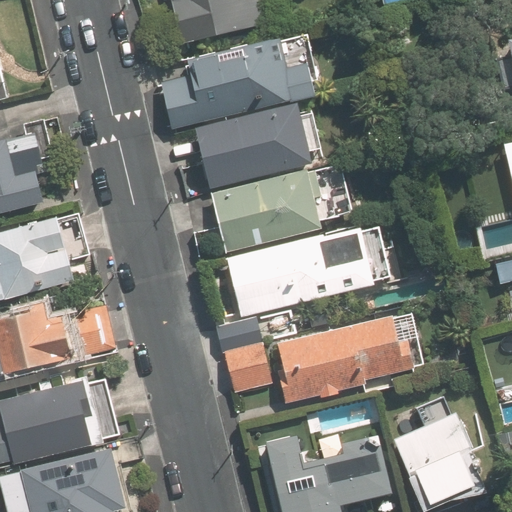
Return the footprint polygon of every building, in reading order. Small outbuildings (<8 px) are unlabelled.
[(177,0),(188,38),(273,17),(268,0),(177,0)] [(164,78),(176,125),(324,88),(316,57),(298,62),(294,46),(284,49),(279,32),(197,53),(201,69),(164,78)] [(0,99),(20,95),(12,63),(0,65),(0,99)] [(306,96),(201,123),(216,183),(321,156),(306,96)] [(0,214),(57,201),(48,162),(55,160),(48,130),(0,141),(0,214)] [(214,187),(229,249),(331,224),(315,162),(214,187)] [(0,301),(87,281),(72,216),(0,233),(0,301)] [(230,254),(245,313),(385,278),(370,219),(230,254)] [(511,256),(498,259),(503,282),(511,279),(511,256)] [(0,319),(0,373),(120,345),(110,304),(60,316),(55,299),(29,305),(30,312),(0,319)] [(402,307),(283,337),(290,365),(280,367),(289,400),(417,368),(402,307)] [(218,323),(225,349),(268,338),(261,313),(218,323)] [(267,340),(229,350),(239,389),(277,380),(267,340)] [(97,375),(4,397),(5,403),(0,404),(0,466),(113,440),(97,375)] [(466,404),(402,431),(433,503),(497,476),(466,404)] [(275,434),(292,511),(351,511),(348,499),(402,487),(389,427),(351,435),(354,446),(312,455),(306,427),(275,434)] [(4,474),(13,511),(122,511),(122,509),(137,506),(122,446),(4,474)]
